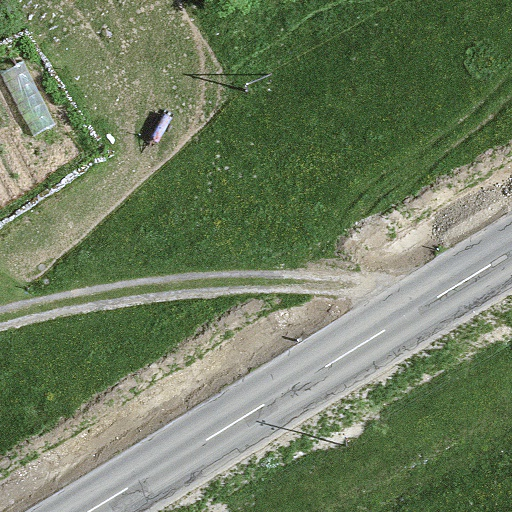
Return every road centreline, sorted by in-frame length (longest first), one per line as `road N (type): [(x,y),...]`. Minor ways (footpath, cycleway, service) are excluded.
road 1 (secondary): [(511,256),(95,511)]
road 2 (unknown): [(0,319),(240,291),(312,294),(406,320)]
